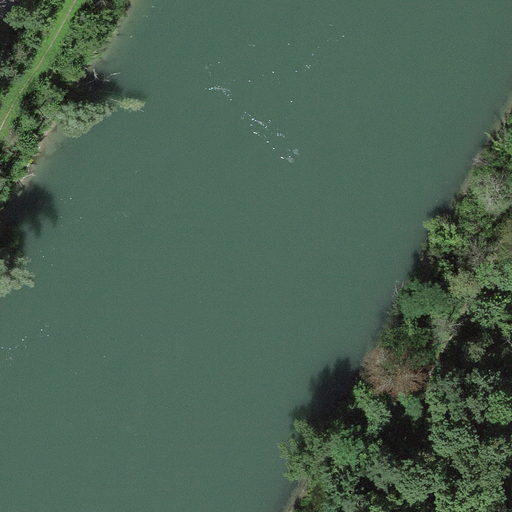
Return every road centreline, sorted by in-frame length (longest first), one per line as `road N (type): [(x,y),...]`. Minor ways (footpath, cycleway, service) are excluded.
road 1 (track): [(511,213),(346,511)]
road 2 (track): [(482,269),(511,433)]
